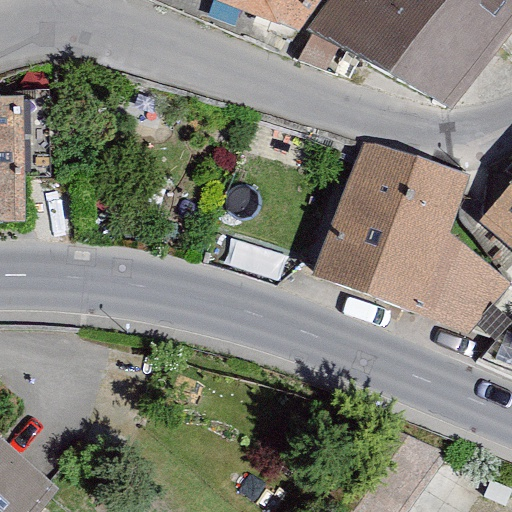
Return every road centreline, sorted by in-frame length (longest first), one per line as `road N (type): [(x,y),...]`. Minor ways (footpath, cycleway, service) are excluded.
road 1 (tertiary): [(0,285),(145,296),(251,323),(511,430)]
road 2 (tertiary): [(69,34),(430,153),(487,153),(511,138)]
